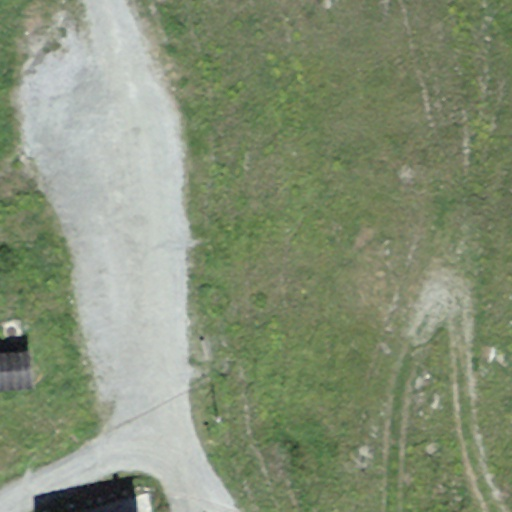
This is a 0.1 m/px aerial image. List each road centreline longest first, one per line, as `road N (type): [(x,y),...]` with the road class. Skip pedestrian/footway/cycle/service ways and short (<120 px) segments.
road 1 (track): [(388,511),(393,411),(423,317),(445,291),(467,313),(468,415),(478,489),(492,511)]
road 2 (track): [(171,429),(140,98),(104,0)]
road 3 (track): [(171,429),(8,511)]
